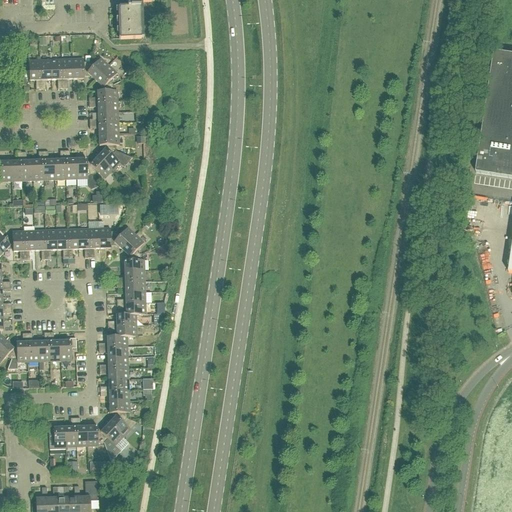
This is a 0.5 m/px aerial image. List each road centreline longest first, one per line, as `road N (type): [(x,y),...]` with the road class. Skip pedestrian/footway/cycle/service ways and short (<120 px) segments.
road 1 (secondary): [(233,0),(233,165),(180,511)]
road 2 (secondary): [(213,511),(266,158),(265,0)]
road 3 (residential): [(56,288),(88,288),(91,399),(13,400)]
road 4 (unclassified): [(511,353),(472,382),(447,424),(430,511)]
road 5 (unclassified): [(458,511),(471,429),(511,360)]
